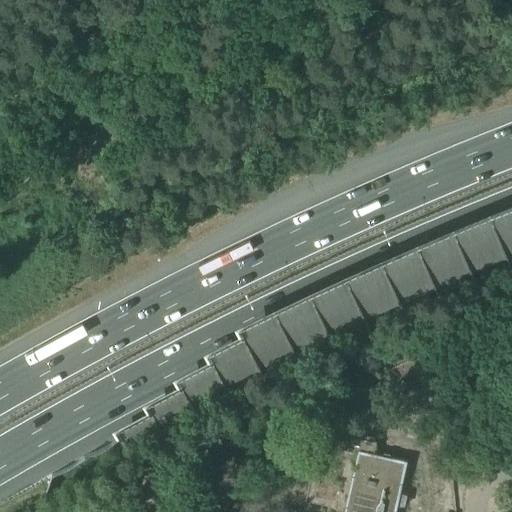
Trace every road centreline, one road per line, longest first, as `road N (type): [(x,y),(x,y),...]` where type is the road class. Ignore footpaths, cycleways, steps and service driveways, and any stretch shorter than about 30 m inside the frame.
road 1 (motorway): [(0,461),(364,274),(511,211)]
road 2 (motorway): [(511,146),(339,217),(0,391)]
road 3 (track): [(0,187),(136,121),(257,0)]
